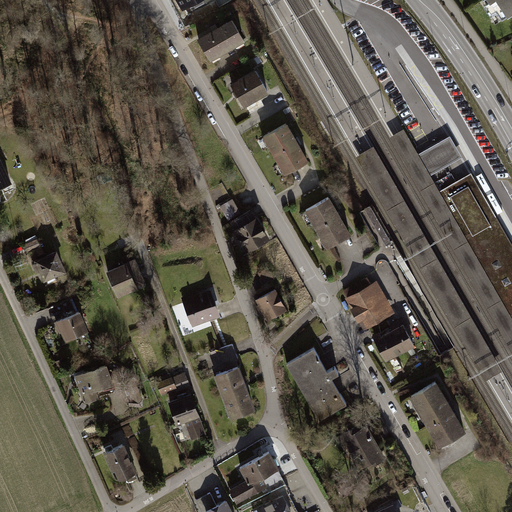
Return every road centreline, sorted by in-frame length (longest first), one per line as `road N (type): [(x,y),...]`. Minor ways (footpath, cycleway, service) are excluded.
road 1 (residential): [(445,511),(149,0)]
road 2 (residential): [(134,0),(265,353),(276,423)]
road 3 (residential): [(0,272),(110,511)]
road 4 (residential): [(125,511),(276,423)]
road 5 (secondary): [(511,129),(424,0)]
